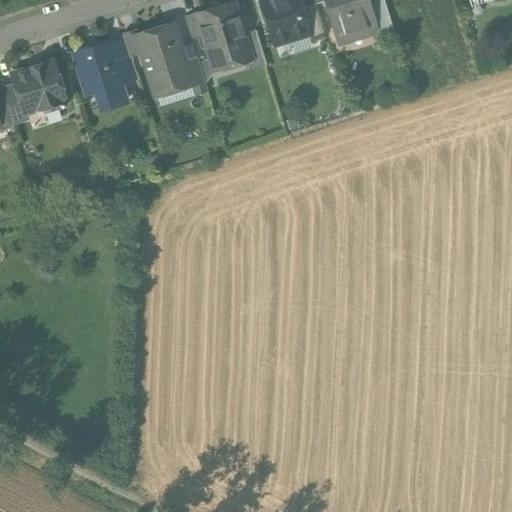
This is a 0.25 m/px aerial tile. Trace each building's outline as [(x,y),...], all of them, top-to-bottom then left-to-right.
[(259,0),(274,45),(307,34),(308,34),(300,9),(297,0),(259,0)] [(325,0),(326,1),(339,46),(375,35),(372,25),(374,24),(366,0),(325,0)] [(383,0),(366,0),(374,24),(372,25),(375,35),(392,29),(383,0)] [(198,16),(196,17),(202,37),(209,60),(224,55),(226,65),(245,59),(250,57),(243,35),(234,5),(222,8),(222,6),(217,4),(211,6),(209,11),(209,13),(198,16)] [(314,5),(300,9),(308,34),(307,34),(310,43),(325,39),(314,5)] [(196,17),(198,16),(197,13),(184,17),(191,41),(202,37),(196,17)] [(185,61),(173,24),(169,25),(164,21),(156,23),(153,30),(137,35),(135,35),(140,53),(153,93),(190,82),(191,81),(185,61)] [(123,38),(129,57),(140,53),(135,35),(137,35),(136,30),(122,34),(123,38)] [(255,31),(243,35),(250,57),(245,59),(249,71),(266,66),(255,31)] [(108,44),(118,77),(134,72),(129,57),(123,38),(107,43),(107,44),(108,44)] [(107,44),(74,55),(86,94),(95,91),(97,95),(112,90),(111,86),(120,83),(118,77),(108,44),(107,44)] [(196,57),(185,61),(191,81),(190,82),(194,96),(207,92),(196,57)] [(63,61),(52,65),(59,88),(70,84),(63,61)] [(65,108),(59,88),(52,65),(51,62),(13,74),(16,85),(25,114),(37,110),(45,114),(65,108)] [(27,119),(25,114),(16,85),(2,90),(5,97),(13,124),(27,119)] [(0,132),(14,128),(13,124),(5,97),(0,98),(0,132)]
